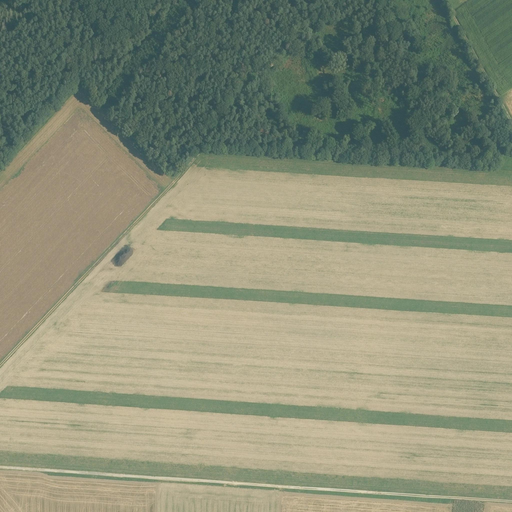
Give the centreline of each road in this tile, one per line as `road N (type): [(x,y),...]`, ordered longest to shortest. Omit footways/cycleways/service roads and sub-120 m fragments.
road 1 (track): [(511,501),(0,466)]
road 2 (track): [(0,364),(175,180),(259,76)]
road 3 (track): [(511,173),(198,152)]
road 4 (track): [(0,169),(78,87),(175,180)]
road 5 (track): [(185,0),(259,76),(345,0)]
road 6 (track): [(511,123),(444,0)]
